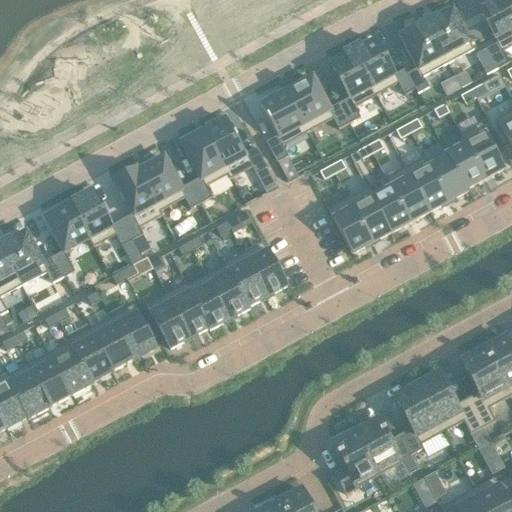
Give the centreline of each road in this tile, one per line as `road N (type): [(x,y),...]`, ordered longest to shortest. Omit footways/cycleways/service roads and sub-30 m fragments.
road 1 (residential): [(511,212),(198,383),(159,383),(0,469)]
road 2 (residential): [(0,213),(400,0)]
road 3 (residential): [(201,511),(303,457),(335,402),(511,306)]
